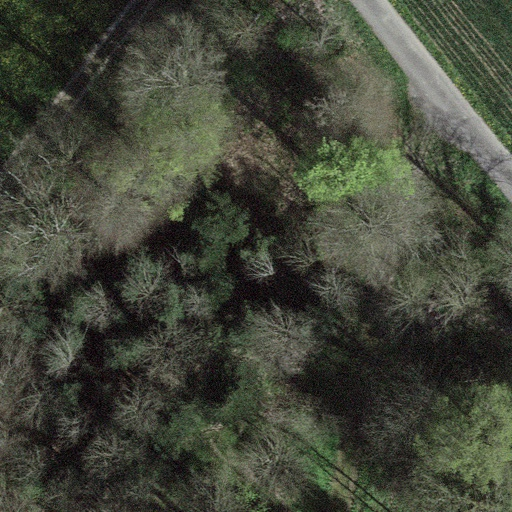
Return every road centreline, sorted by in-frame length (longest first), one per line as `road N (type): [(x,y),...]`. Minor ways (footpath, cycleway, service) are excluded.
road 1 (track): [(424,71),(326,511)]
road 2 (track): [(0,202),(151,0)]
road 3 (unclassified): [(368,0),(511,177)]
